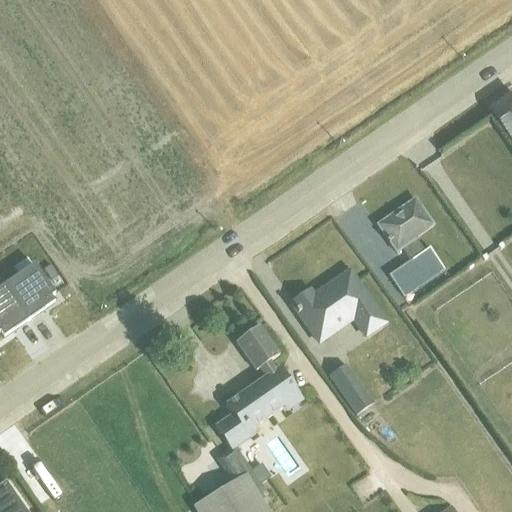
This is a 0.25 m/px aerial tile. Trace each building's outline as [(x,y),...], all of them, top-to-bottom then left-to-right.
[(511,98),(492,113),(511,141),(511,98)] [(393,217),(378,228),(397,256),(403,252),(411,263),(389,279),(404,300),(444,272),(429,250),(425,253),(418,242),(419,241),(418,240),(434,229),(417,203),(394,219),(393,217)] [(4,287),(29,323),(55,305),(51,300),(55,297),(37,271),(22,282),(19,277),(4,287)] [(310,294),(292,307),(320,348),(353,325),(365,342),(387,327),(350,275),(327,291),(328,292),(315,301),(310,294)] [(29,323),(4,287),(0,290),(0,335),(4,340),(29,323)] [(232,417),(215,430),(232,454),(256,438),(252,434),(284,411),(287,415),(302,404),(279,370),(276,372),(270,364),(279,358),(260,329),(236,346),(256,375),(259,372),(265,380),(226,408),(232,417)] [(346,368),(330,380),(357,419),(373,408),(346,368)] [(267,511),(247,478),(190,511),(267,511)] [(0,511),(24,511),(6,486),(0,490),(0,511)]
